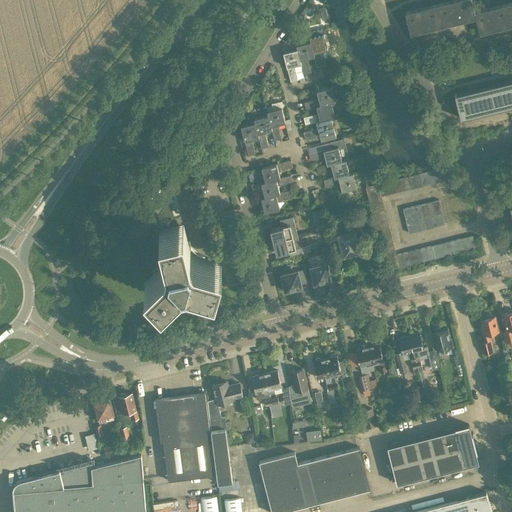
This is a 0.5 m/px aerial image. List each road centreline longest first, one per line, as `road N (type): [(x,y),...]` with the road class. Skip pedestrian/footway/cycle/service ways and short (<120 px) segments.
road 1 (residential): [(280,326),(229,121),(301,0)]
road 2 (tertiary): [(22,317),(97,364),(130,364),(280,326)]
road 3 (primary): [(200,0),(54,187)]
road 4 (unclassified): [(511,504),(452,283)]
road 5 (residential): [(468,155),(371,0)]
road 6 (tertiary): [(280,326),(452,283)]
road 7 (residential): [(498,272),(468,155)]
